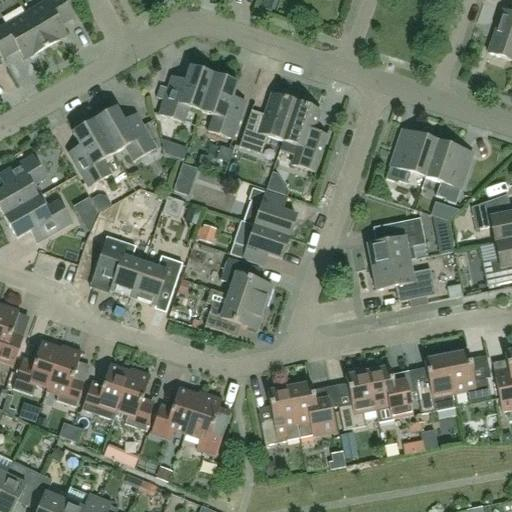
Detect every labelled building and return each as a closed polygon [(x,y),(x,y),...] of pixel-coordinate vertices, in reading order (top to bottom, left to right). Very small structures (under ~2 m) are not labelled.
[(49,0),(25,14),(45,49),(66,37),(60,26),(73,19),(61,0),(49,0)] [(353,0),(348,15),(357,18),(363,1),(360,0),(353,0)] [(502,11),(488,54),(511,62),(511,7),(510,14),(502,11)] [(45,49),(25,14),(0,28),(0,56),(2,60),(18,50),(25,61),(45,49)] [(201,113),(213,76),(190,68),(181,94),(160,87),(156,99),(164,102),(159,116),(183,124),(188,109),(201,113)] [(213,76),(201,113),(213,117),(208,132),(232,141),(241,115),(228,110),(237,84),(213,76)] [(283,143),(296,104),(271,96),(260,128),(247,123),(238,148),(261,156),(267,138),(283,143)] [(296,104),(283,143),(279,153),(294,158),(291,166),(314,174),(323,149),(309,144),(320,112),(296,104)] [(94,121),(113,155),(125,149),(133,163),(155,150),(151,142),(156,139),(147,124),(142,127),(142,126),(130,133),(116,109),(94,121)] [(113,155),(94,121),(73,134),(86,158),(74,165),(88,188),(110,176),(102,162),(113,155)] [(425,179),(437,143),(402,132),(386,180),(398,184),(398,182),(407,185),(410,174),(425,179)] [(165,157),(170,158),(174,146),(161,142),(165,157)] [(437,143),(425,179),(440,184),(435,197),(444,200),(444,202),(455,206),(472,155),(437,143)] [(0,211),(4,218),(42,196),(35,185),(45,179),(32,157),(8,171),(15,183),(0,191),(0,211)] [(182,165),(179,175),(192,179),(195,169),(182,165)] [(254,227),(288,239),(296,217),(271,209),(275,197),(252,189),(241,223),(254,227)] [(125,201),(146,209),(150,195),(139,191),(126,199),(125,201)] [(42,196),(4,218),(16,240),(40,226),(47,238),(71,224),(58,202),(48,208),(42,196)] [(495,245),(511,241),(511,214),(503,216),(500,200),(507,197),(507,196),(471,209),(475,231),(492,228),(495,245)] [(97,213),(96,211),(81,220),(88,232),(90,231),(97,213)] [(371,269),(409,262),(407,249),(425,246),(420,220),(392,225),(395,241),(367,247),(371,269)] [(288,239),(254,227),(241,223),(229,256),(252,264),(256,252),(281,261),(288,239)] [(213,233),(197,231),(195,248),(210,250),(213,233)] [(162,255),(164,239),(152,238),(150,254),(162,255)] [(93,278),(112,284),(110,292),(132,299),(144,265),(131,261),(135,249),(106,239),(93,278)] [(511,241),(495,245),(498,261),(482,265),(487,287),(511,281),(511,241)] [(50,248),(47,259),(68,265),(71,254),(50,248)] [(144,265),(132,299),(155,307),(162,286),(174,290),(182,265),(161,258),(157,270),(144,265)] [(228,297),(264,310),(272,287),(248,279),(252,268),(228,259),(220,281),(232,285),(228,297)] [(409,262),(371,269),(376,292),(404,286),(408,302),(435,297),(430,271),(411,274),(409,262)] [(185,263),(183,278),(196,279),(198,264),(185,263)] [(264,310),(228,297),(212,292),(208,304),(212,305),(204,327),(229,336),(233,324),(256,332),(264,310)] [(0,362),(13,367),(21,343),(10,339),(19,312),(0,305),(0,362)] [(32,397),(33,395),(36,386),(47,390),(61,350),(60,350),(41,343),(33,368),(21,364),(12,391),(32,397)] [(61,350),(47,390),(59,394),(56,402),(76,409),(84,385),(72,381),(81,354),(61,347),(60,350),(61,350)] [(507,370),(494,372),(502,414),(511,411),(511,350),(511,352),(504,353),(507,370)] [(448,356),(446,357),(454,396),(467,394),(469,406),(491,402),(486,378),(473,381),(468,352),(460,354),(457,353),(449,355),(448,356)] [(429,390),(416,392),(421,416),(443,411),(456,409),(453,396),(454,396),(446,357),(443,357),(440,357),(432,358),(430,360),(424,361),(429,390)] [(116,413),(129,373),(109,366),(101,391),(90,387),(82,411),(101,418),(104,409),(116,413)] [(367,373),(375,412),(388,409),(391,422),(413,418),(408,394),(395,397),(389,368),(367,373)] [(129,373),(116,413),(127,417),(124,425),(144,432),(152,408),(141,404),(150,377),(130,370),(129,373)] [(375,412),(367,373),(345,377),(351,405),(338,408),(343,432),(365,427),(362,415),(375,412)] [(291,388),(289,388),(297,427),(297,428),(299,440),(312,438),(334,433),(329,410),(316,412),(314,402),(311,384),(303,385),(300,385),(293,386),(291,388)] [(272,421),(260,424),(261,433),(264,447),(286,443),(299,440),(297,428),(297,427),(289,388),(286,389),(283,388),(276,390),(274,391),(267,393),(270,409),(272,421)] [(185,436),(198,396),(197,396),(178,389),(170,414),(159,410),(150,434),(170,441),(173,432),(185,436)] [(198,396),(185,436),(199,441),(196,450),(216,456),(224,432),(213,428),(222,401),(198,393),(197,396),(198,396)] [(10,403),(7,414),(13,416),(16,405),(10,403)] [(340,437),(342,447),(354,445),(352,435),(340,437)] [(377,459),(390,458),(389,443),(376,443),(377,459)] [(400,449),(401,462),(423,460),(422,447),(400,449)] [(99,466),(133,476),(137,463),(103,452),(99,466)] [(61,469),(73,471),(75,459),(63,457),(61,469)] [(0,511),(12,511),(17,503),(27,483),(36,487),(41,477),(12,463),(6,476),(0,487),(0,511)] [(267,478),(274,476),(272,463),(265,464),(267,478)] [(154,485),(166,489),(170,477),(158,473),(154,485)] [(41,477),(36,487),(47,493),(52,482),(42,477),(41,477)] [(95,511),(100,500),(84,493),(79,495),(75,506),(65,502),(60,511),(95,511)] [(60,511),(65,502),(46,494),(37,511),(60,511)] [(111,504),(100,500),(95,511),(117,511),(118,510),(110,507),(111,504)]
